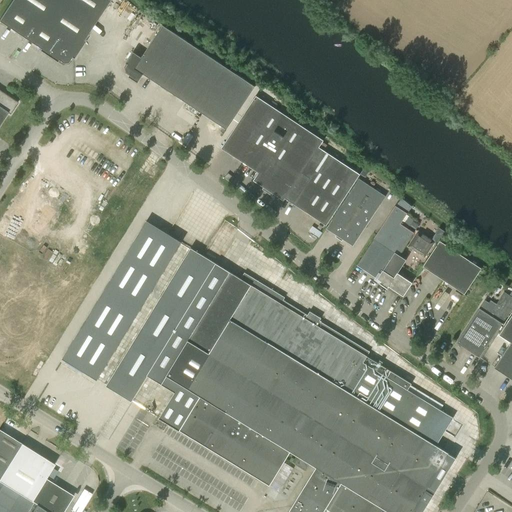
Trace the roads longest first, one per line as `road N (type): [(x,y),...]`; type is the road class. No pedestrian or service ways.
road 1 (unclassified): [(57,105),(93,103),(485,400),(500,424),(496,447),(455,511)]
road 2 (unclassified): [(128,475),(0,394)]
